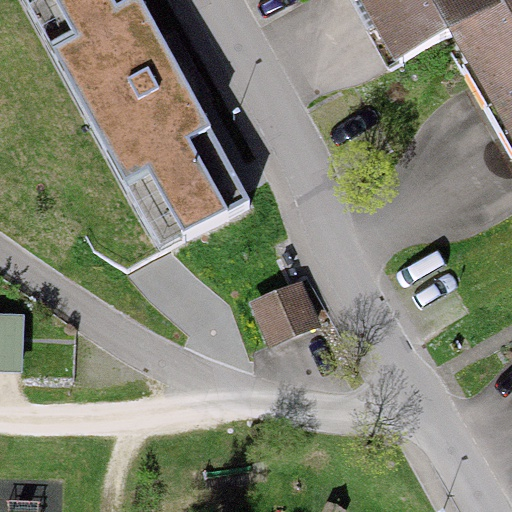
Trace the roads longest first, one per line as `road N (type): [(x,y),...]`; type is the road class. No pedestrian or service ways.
road 1 (residential): [(429,419),(339,257),(289,126),(219,0)]
road 2 (residential): [(296,408),(64,278),(0,231)]
road 3 (residential): [(0,417),(296,408)]
road 4 (residential): [(429,419),(296,408)]
